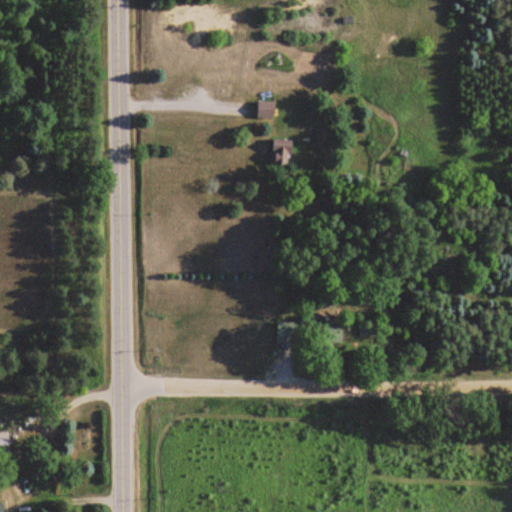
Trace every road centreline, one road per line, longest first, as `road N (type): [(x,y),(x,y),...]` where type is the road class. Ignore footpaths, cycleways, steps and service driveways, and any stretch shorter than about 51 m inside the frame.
road 1 (tertiary): [(126,511),(119,0)]
road 2 (residential): [(511,385),(125,380)]
